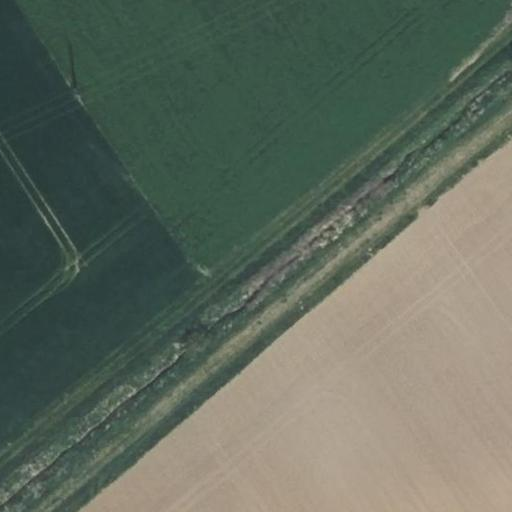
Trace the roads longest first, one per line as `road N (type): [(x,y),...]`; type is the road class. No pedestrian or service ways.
road 1 (track): [(0,462),(511,25)]
road 2 (track): [(511,114),(41,511)]
